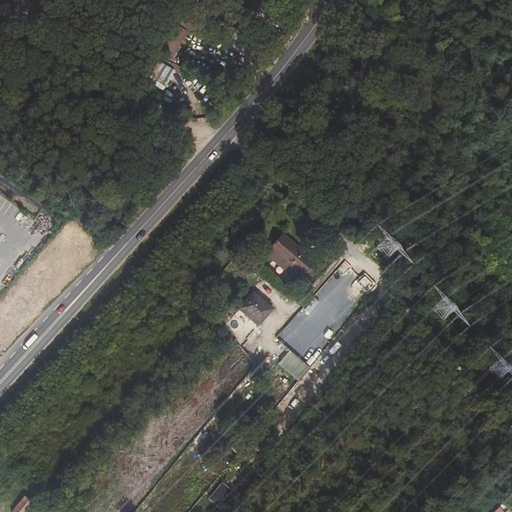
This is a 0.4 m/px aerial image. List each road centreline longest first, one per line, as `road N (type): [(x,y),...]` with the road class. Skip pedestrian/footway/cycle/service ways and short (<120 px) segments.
road 1 (primary): [(27,354),(251,104),(332,0)]
road 2 (track): [(224,134),(79,38),(0,1)]
road 3 (track): [(511,418),(402,299)]
